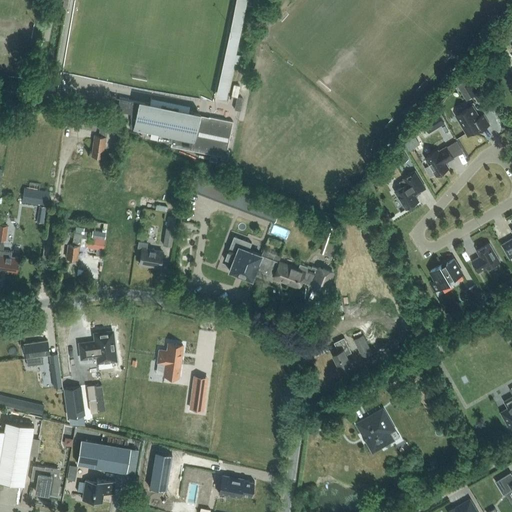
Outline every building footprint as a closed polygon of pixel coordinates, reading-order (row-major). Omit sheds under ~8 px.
[(240,53),(236,52),(245,0),(232,0),(216,95),(227,97),(233,61),(238,62),(240,53)] [(59,79),(47,76),(46,85),(57,87),(59,79)] [(481,89),(475,80),(467,85),(473,94),(481,89)] [(210,117),(208,127),(197,127),(200,114),(141,102),(119,97),(117,110),(131,113),(130,115),(132,116),(132,123),(130,123),(130,127),(159,133),(158,140),(172,142),(172,145),(221,156),(221,158),(227,159),(229,149),(227,148),(233,121),(209,116),(209,117),(210,117)] [(472,105),(456,114),(468,134),(476,129),(478,131),(490,124),(484,114),(479,117),(472,105)] [(445,123),(439,113),(423,123),(429,133),(445,123)] [(96,130),(98,116),(79,114),(77,128),(96,130)] [(99,135),(95,134),(94,141),(92,155),(102,156),(103,146),(105,147),(107,131),(107,126),(101,125),(101,130),(100,130),(99,135)] [(416,137),(406,142),(410,149),(420,143),(416,137)] [(430,165),(426,168),(431,176),(436,173),(437,175),(449,167),(446,162),(454,157),(447,146),(439,151),(438,150),(426,157),(430,165)] [(409,158),(403,149),(392,156),(396,162),(401,159),(403,162),(409,158)] [(399,182),(402,186),(395,190),(406,208),(419,200),(415,194),(426,188),(415,170),(404,177),(404,178),(399,182)] [(24,187),(22,201),(40,204),(48,205),(50,191),(24,187)] [(246,211),(274,221),(280,206),(252,196),(246,211)] [(78,219),(63,218),(62,226),(77,228),(78,219)] [(95,227),(106,229),(107,222),(96,220),(95,227)] [(172,246),(175,227),(166,226),(163,244),(172,246)] [(61,230),(59,241),(69,243),(70,231),(61,230)] [(89,231),(78,230),(78,232),(74,232),(73,244),(68,243),(67,257),(77,259),(78,249),(80,249),(80,244),(86,244),(85,246),(103,249),(105,239),(89,236),(89,231)] [(92,236),(105,238),(106,232),(93,230),(92,236)] [(274,276),(274,277),(298,286),(300,280),(313,285),(312,286),(325,291),(332,272),(319,267),(319,268),(312,266),(311,268),(301,264),(299,269),(280,261),(249,249),(252,242),(234,235),(225,259),(232,262),(229,270),(252,279),(256,269),(274,276)] [(511,238),(502,244),(510,257),(511,255),(511,238)] [(139,240),(138,247),(142,248),(139,263),(160,267),(163,251),(147,248),(148,242),(139,240)] [(3,249),(4,243),(0,242),(0,270),(16,273),(18,257),(11,256),(11,251),(3,249)] [(487,268),(500,260),(490,243),(477,250),(480,256),(473,260),(479,271),(487,267),(487,268)] [(456,277),(463,273),(454,258),(447,262),(447,263),(442,266),(441,265),(442,264),(441,264),(431,270),(441,288),(452,281),(451,281),(450,280),(455,277),(456,277)] [(487,299),(476,283),(466,290),(476,306),(487,299)] [(447,312),(452,321),(463,314),(458,305),(447,312)] [(95,341),(80,343),(81,358),(97,356),(98,361),(116,359),(112,331),(94,333),(95,341)] [(372,353),(364,336),(364,335),(355,339),(363,357),(372,353)] [(341,368),(351,363),(347,354),(352,352),(345,338),(335,342),(339,351),(334,354),(341,368)] [(47,339),(24,343),(26,357),(27,365),(39,363),(39,361),(43,360),(42,354),(49,353),(47,339)] [(167,350),(159,349),(158,361),(166,362),(164,375),(178,377),(181,356),(182,353),(183,344),(168,342),(167,350)] [(424,350),(431,362),(439,357),(432,345),(424,350)] [(410,380),(430,370),(424,359),(404,369),(410,380)] [(50,362),(54,386),(62,385),(61,376),(59,361),(50,362)] [(202,409),(205,388),(207,377),(195,375),(193,387),(191,407),(202,409)] [(80,386),(65,388),(68,415),(84,413),(80,386)] [(511,397),(506,401),(509,407),(502,412),(511,429),(511,397)] [(44,405),(36,404),(34,411),(42,413),(44,405)] [(383,411),(359,424),(365,434),(366,433),(369,439),(368,440),(374,449),(381,445),(383,446),(387,444),(387,442),(387,441),(386,439),(391,436),(388,432),(393,429),(383,411)] [(4,430),(0,429),(0,487),(2,487),(3,481),(24,484),(29,453),(32,438),(34,425),(6,420),(4,430)] [(39,440),(32,438),(29,453),(37,454),(39,440)] [(126,471),(131,447),(81,439),(77,462),(126,471)] [(155,451),(149,487),(166,489),(172,453),(155,451)] [(69,463),(66,477),(75,479),(78,465),(69,463)] [(37,481),(35,491),(57,495),(60,479),(51,477),(51,474),(50,474),(51,467),(33,464),(30,479),(37,481)] [(503,494),(511,489),(511,473),(511,472),(495,481),(503,494)] [(252,495),(254,480),(254,481),(243,479),(244,478),(222,474),(219,492),(240,496),(241,492),(251,494),(251,495),(252,495)] [(115,481),(97,477),(96,481),(85,479),(85,481),(79,480),(77,491),(83,492),(82,499),(93,501),(94,498),(102,499),(103,491),(113,493),(115,481)] [(476,511),(470,501),(451,511),(450,511),(476,511)]
